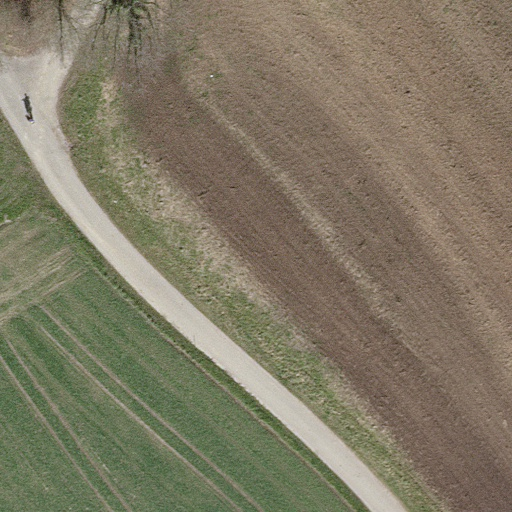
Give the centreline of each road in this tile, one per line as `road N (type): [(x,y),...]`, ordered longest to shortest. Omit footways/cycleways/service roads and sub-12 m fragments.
road 1 (track): [(0,67),(23,109),(386,511)]
road 2 (track): [(96,0),(23,109)]
